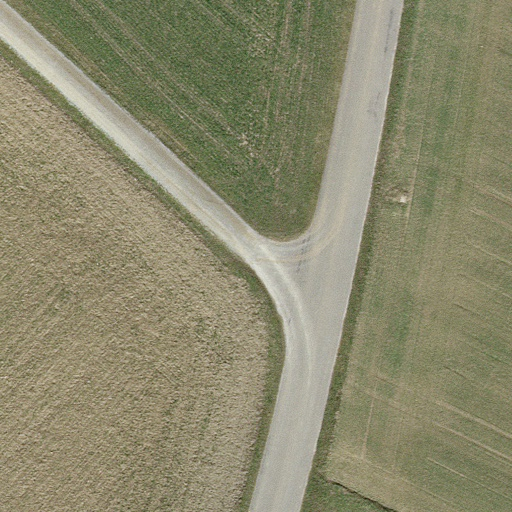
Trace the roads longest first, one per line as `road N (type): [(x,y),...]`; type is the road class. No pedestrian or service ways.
road 1 (tertiary): [(275,511),(330,299),(384,0)]
road 2 (track): [(330,299),(264,262),(0,19)]
